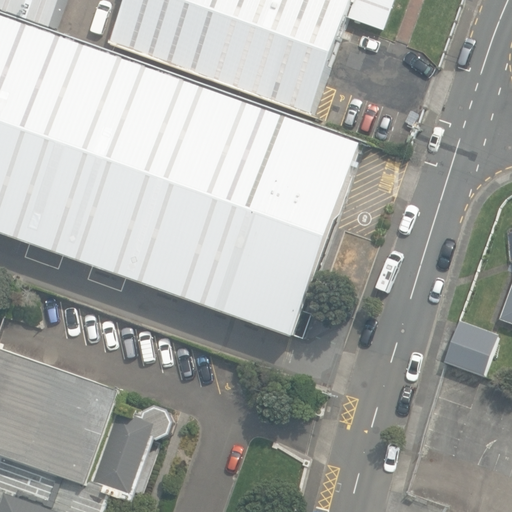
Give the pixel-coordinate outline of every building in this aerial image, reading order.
[(0,0),(0,6),(60,28),(70,0),(0,0)] [(133,0),(117,45),(315,115),(350,18),(387,32),(398,0),(133,0)] [(0,233),(299,339),(368,146),(0,15),(0,233)] [(466,367),(505,381),(511,361),(511,337),(481,327),(466,367)] [(0,511),(118,511),(125,494),(144,501),(166,438),(169,439),(179,433),(183,421),(178,411),(166,407),(155,411),(153,416),(148,415),(151,407),(133,401),(136,390),(0,340),(0,511)]
